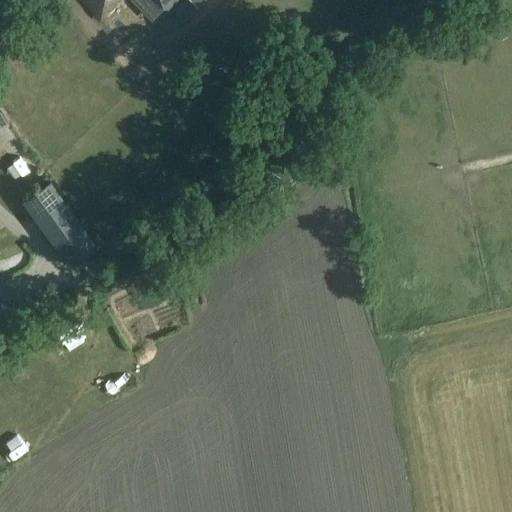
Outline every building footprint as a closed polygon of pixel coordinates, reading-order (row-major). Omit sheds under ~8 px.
[(85,0),(102,18),(121,0),(82,0),(84,1),(85,0)] [(156,0),(169,12),(180,0),(156,0)] [(192,0),(184,0),(174,11),(184,21),(199,6),(192,0)] [(0,116),(0,137),(1,139),(18,128),(8,112),(0,116)] [(15,190),(40,180),(34,165),(9,175),(15,190)] [(71,270),(101,249),(52,179),(22,200),(71,270)]
